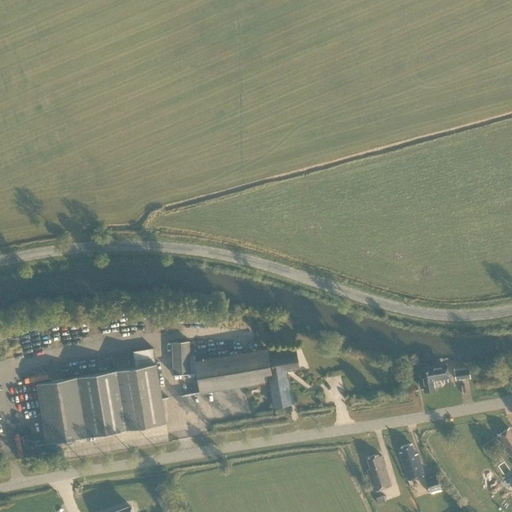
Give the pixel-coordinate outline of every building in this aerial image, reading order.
[(190,354),(189,341),(172,342),(174,373),(197,372),(200,391),(270,380),(275,405),(290,402),(284,369),(298,367),(296,351),(270,356),(273,373),(271,374),(267,348),(196,360),(196,354),(190,354)] [(156,363),(153,348),(134,351),(136,366),(156,363)] [(427,366),(427,362),(417,363),(421,387),(424,386),(425,391),(437,389),(435,380),(449,377),(447,363),(427,366)] [(47,442),(126,428),(166,422),(156,363),(37,383),(47,442)] [(456,379),(470,377),(469,369),(455,371),(456,379)] [(511,431),(509,427),(499,434),(504,443),(503,443),(511,457),(511,431)] [(415,454),(411,443),(401,446),(402,451),(399,452),(405,471),(408,480),(424,475),(417,453),(415,454)] [(379,456),(378,453),(367,457),(370,468),(367,469),(371,483),(370,483),(373,491),(391,485),(382,455),(379,456)] [(441,490),(437,475),(425,479),(430,493),(441,490)] [(378,503),(386,501),(384,495),(383,495),(382,491),(376,493),(377,497),(376,497),(378,503)] [(170,511),(172,511),(165,495),(158,497),(164,511),(170,511)]
